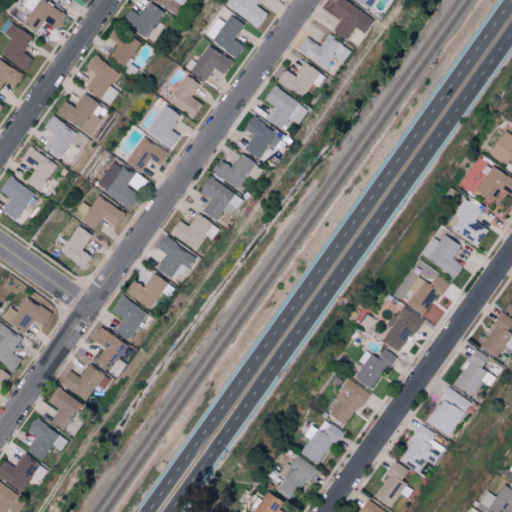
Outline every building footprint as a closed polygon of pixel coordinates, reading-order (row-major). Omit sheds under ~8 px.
[(31,12),(39,0),(26,0),(22,6),(31,12)] [(55,30),(65,15),(41,0),(39,0),(23,26),(35,33),(42,21),(55,30)] [(164,0),(179,9),(184,0),(164,0)] [(259,0),(228,0),(224,7),(259,27),(267,13),(256,7),(259,0)] [(340,19),(332,32),(345,40),(354,27),(363,33),(373,19),(342,0),(335,0),(328,12),(340,19)] [(353,0),(368,10),(374,0),(353,0)] [(128,9),(121,24),(148,38),(162,11),(147,3),(140,16),(128,9)] [(224,23),(215,18),(204,39),(237,56),(242,45),(234,40),(243,23),(228,15),(224,23)] [(32,37),(5,21),(0,29),(0,32),(9,38),(0,53),(0,55),(25,70),(32,58),(22,53),(32,37)] [(117,44),(107,59),(122,69),(139,44),(114,27),(107,37),(117,44)] [(350,51),(327,35),(319,46),(305,37),(296,51),(323,69),(332,57),(342,63),(350,51)] [(204,82),(212,68),(222,75),(231,61),(206,46),(189,72),(204,82)] [(111,105),(119,92),(110,87),(119,72),(93,57),(85,69),(95,75),(86,90),(111,105)] [(0,86),(3,81),(14,87),(22,74),(0,61),(0,86)] [(282,70),(275,84),(303,98),(310,84),(318,88),(324,75),(302,64),(295,77),(282,70)] [(190,97),(198,84),(184,75),(167,103),(192,118),(201,104),(190,97)] [(287,119),(297,125),(307,109),(271,87),(263,101),(275,108),(267,121),(281,130),(287,119)] [(92,136),(107,108),(83,95),(75,108),(64,101),(56,115),(92,136)] [(178,135),(171,132),(179,114),(161,106),(147,136),(172,147),(178,135)] [(44,129),(53,134),(43,150),(60,159),(76,131),(50,117),(44,129)] [(275,134),(251,117),(243,128),(253,136),(243,149),(257,159),(275,134)] [(511,167),(511,135),(503,129),(488,153),(511,167)] [(160,166),(167,152),(140,137),(126,163),(141,171),(148,159),(160,166)] [(46,180),(56,165),(29,147),(20,160),(35,169),(26,182),(44,195),(52,184),(46,180)] [(235,190),(254,165),(241,154),(230,168),(220,161),(212,172),(235,190)] [(129,209),(140,193),(147,182),(113,160),(95,187),(129,209)] [(492,201),(500,189),(510,196),(511,192),(511,179),(486,163),(480,172),(484,175),(475,190),(492,201)] [(15,221),(25,206),(30,209),(38,198),(8,177),(0,188),(0,191),(10,199),(1,211),(15,221)] [(230,216),(242,200),(209,177),(198,192),(209,200),(202,210),(215,220),(222,210),(230,216)] [(94,229),(102,217),(116,227),(125,214),(97,195),(88,209),(87,208),(80,219),(94,229)] [(474,220),(481,210),(464,198),(446,225),(476,245),(487,229),(474,220)] [(215,225),(195,214),(188,226),(177,219),(168,234),(199,253),(215,225)] [(91,234),(74,225),(58,255),(83,269),(91,256),(81,251),(91,234)] [(432,237),(420,255),(453,277),(461,265),(451,258),(460,245),(443,234),(438,241),(432,237)] [(165,254),(156,268),(174,281),(184,267),(187,268),(195,257),(164,236),(156,247),(165,254)] [(131,279),(124,292),(150,308),(166,282),(151,273),(143,287),(131,279)] [(417,276),(407,289),(412,293),(405,303),(422,316),(447,282),(435,274),(428,284),(417,276)] [(122,318),(113,330),(127,340),(146,313),(121,295),(110,310),(122,318)] [(50,312),(24,297),(16,311),(8,307),(0,320),(24,333),(31,320),(43,326),(50,312)] [(390,326),(382,342),(400,352),(420,317),(401,307),(396,316),(391,314),(386,324),(390,326)] [(511,322),(511,319),(499,311),(491,324),(493,326),(480,348),(496,358),(504,345),(511,350),(511,334),(507,331),(511,322)] [(11,352),(21,339),(0,322),(0,361),(12,371),(21,359),(11,352)] [(95,362),(118,375),(125,363),(118,359),(127,344),(98,327),(90,339),(103,347),(95,362)] [(364,350),(357,361),(362,364),(353,378),(370,389),(385,365),(388,367),(396,356),(383,348),(376,358),(364,350)] [(490,387),(495,377),(481,369),(488,356),(475,349),(453,385),(471,396),(480,381),(490,387)] [(68,369),(59,383),(85,401),(103,374),(87,364),(79,376),(68,369)] [(0,387),(1,388),(9,375),(0,369),(0,387)] [(348,425),(366,390),(346,379),(328,415),(348,425)] [(50,422),(73,437),(84,420),(77,415),(83,405),(56,386),(46,401),(58,408),(50,422)] [(447,436),(470,403),(448,387),(425,420),(447,436)] [(35,436),(26,450),(41,460),(51,445),(60,450),(67,439),(34,417),(26,430),(35,436)] [(308,438),(300,454),(320,464),(338,428),(323,420),(318,430),(309,425),(304,436),(308,438)] [(434,434),(420,424),(412,435),(415,438),(399,461),(416,472),(425,459),(433,464),(444,448),(431,439),(434,434)] [(274,487),(291,501),(316,469),(296,453),(278,475),(282,478),(274,487)] [(0,463),(0,478),(22,490),(37,463),(21,454),(14,467),(2,460),(0,463)] [(374,495),(389,506),(405,484),(400,481),(407,470),(394,460),(385,473),(388,475),(374,495)] [(16,511),(25,500),(0,482),(0,511),(3,511),(6,509),(10,511),(16,511)] [(495,496),(487,491),(478,505),(488,511),(511,511),(511,509),(511,507),(511,490),(503,484),(495,496)] [(284,511),(278,509),(282,500),(263,491),(252,511),(284,511)] [(384,511),(367,499),(358,511),(359,511),(384,511)]
